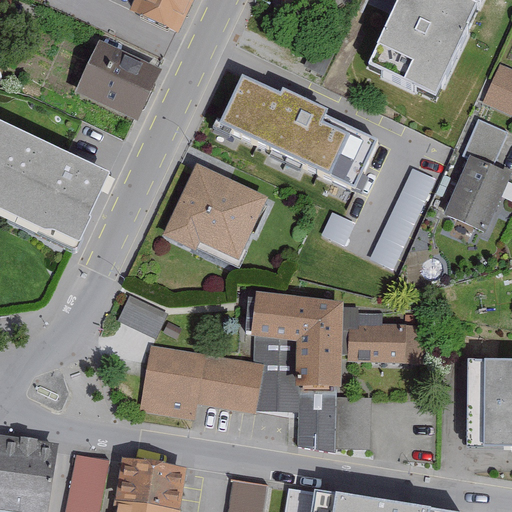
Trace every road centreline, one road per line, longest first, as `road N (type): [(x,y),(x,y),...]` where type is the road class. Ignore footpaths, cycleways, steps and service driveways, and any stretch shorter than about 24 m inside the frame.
road 1 (residential): [(3,397),(61,428),(511,502)]
road 2 (residential): [(224,0),(96,272),(3,397)]
